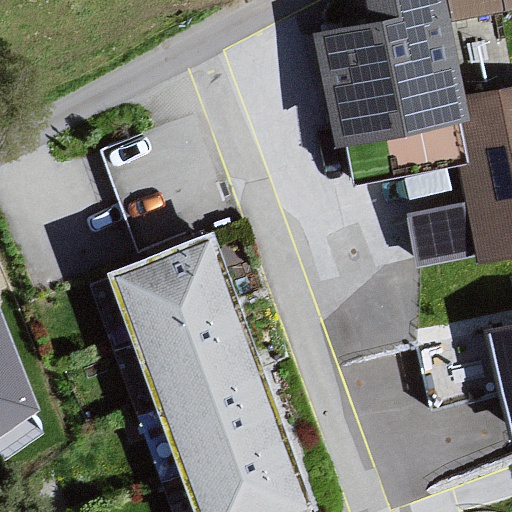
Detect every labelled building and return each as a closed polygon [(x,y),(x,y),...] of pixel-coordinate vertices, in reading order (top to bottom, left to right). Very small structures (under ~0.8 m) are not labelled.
[(367,0),(366,21),(310,32),(341,184),(455,167),(462,157),(458,118),(465,113),(463,95),(448,23),(444,0),(367,0)] [(511,0),(444,0),(448,23),(511,11),(511,0)] [(511,85),(463,95),(465,113),(458,118),(462,157),(455,167),(477,267),(511,259),(511,85)] [(149,131),(90,152),(129,263),(189,242),(149,131)] [(129,263),(107,269),(195,511),(311,511),(210,234),(189,242),(129,263)] [(0,438),(42,410),(0,309),(0,438)] [(511,318),(475,326),(507,451),(511,450),(511,318)]
